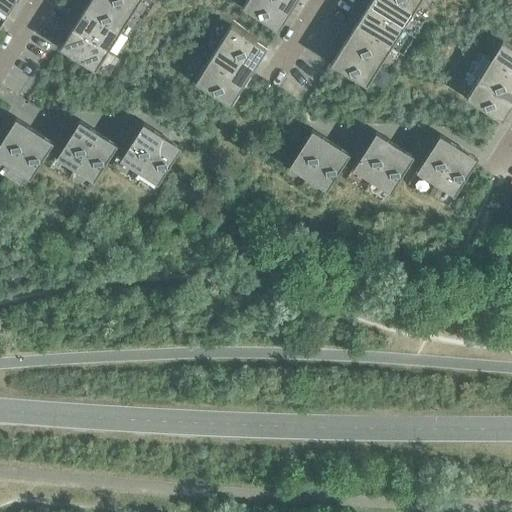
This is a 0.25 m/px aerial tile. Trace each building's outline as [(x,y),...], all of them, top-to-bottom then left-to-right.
[(0,0),(0,26),(16,0),(0,0)] [(131,12),(111,0),(89,0),(84,8),(120,31),(131,12)] [(111,0),(131,12),(139,0),(111,0)] [(279,28),(291,9),(277,0),(246,0),(243,5),(279,28)] [(277,0),(291,9),(296,0),(277,0)] [(398,0),(370,0),(367,5),(403,28),(414,10),(398,0)] [(398,0),(414,10),(420,0),(398,0)] [(403,28),(367,5),(355,24),(391,46),(403,28)] [(84,8),(73,26),(108,49),(120,31),(84,8)] [(219,43),(255,65),(267,46),(231,24),(219,43)] [(355,24),(344,42),(379,64),(391,46),(355,24)] [(108,49),(73,26),(61,45),(96,68),(108,49)] [(491,58),(511,71),(511,45),(503,39),(491,58)] [(379,64),(344,42),(332,61),(367,83),(379,64)] [(243,83),(255,65),(219,43),(208,61),(243,83)] [(511,97),(511,71),(491,58),(479,76),(511,97)] [(196,80),(231,102),(243,83),(208,61),(196,80)] [(467,95),(502,118),(511,102),(511,97),(479,76),(467,95)] [(17,115),(15,117),(2,138),(0,140),(0,156),(12,165),(34,129),(36,127),(17,115)] [(80,117),(79,119),(62,146),(57,155),(76,167),(99,129),(80,117)] [(162,134),(163,132),(144,120),(126,149),(120,157),(139,169),(162,134)] [(36,127),(34,129),(12,165),(31,176),(53,141),(55,139),(36,127)] [(313,127),(312,129),(298,150),(289,164),(308,176),(332,139),(313,127)] [(95,179),(117,144),(118,141),(99,129),(76,167),(95,179)] [(377,129),(375,131),(358,158),(353,167),(372,179),(396,141),(377,129)] [(163,132),(162,134),(139,169),(158,181),(182,144),(163,132)] [(440,132),(439,134),(422,160),(417,169),(436,181),(458,146),(459,144),(440,132)] [(327,188),(350,153),(351,151),(332,139),(308,176),(327,188)] [(391,191),(413,155),(415,153),(396,141),(372,179),(391,191)] [(459,144),(458,146),(436,181),(455,193),(473,164),(477,158),(479,156),(459,144)]
